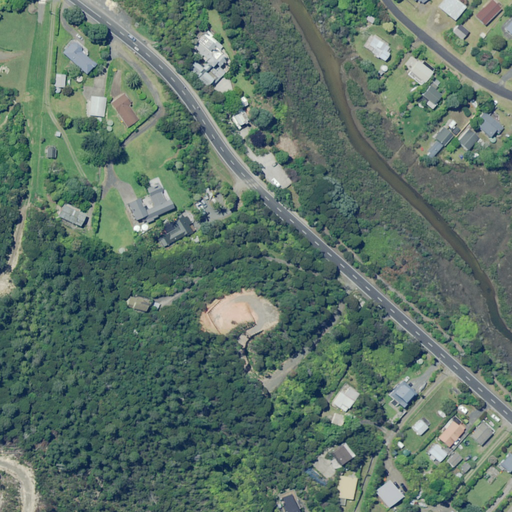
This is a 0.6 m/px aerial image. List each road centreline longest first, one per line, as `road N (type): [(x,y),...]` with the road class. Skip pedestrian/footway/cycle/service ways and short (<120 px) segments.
road 1 (secondary): [(511,418),(270,202),(149,54),(80,0)]
road 2 (residential): [(511,96),(416,32),(386,0)]
